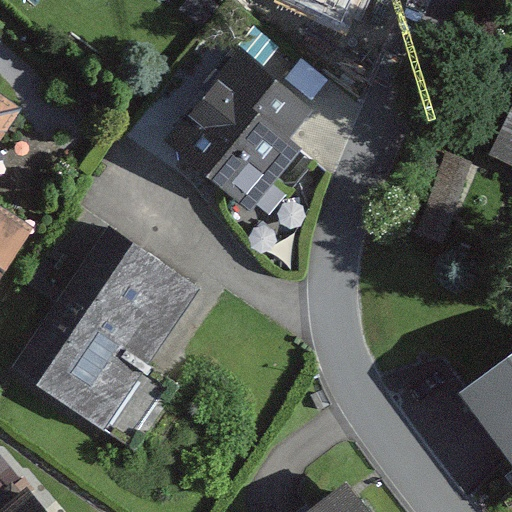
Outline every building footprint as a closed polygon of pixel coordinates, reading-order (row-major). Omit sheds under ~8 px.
[(351,0),(285,0),(342,22),(351,0)] [(235,59),(165,147),(243,208),(313,119),(235,59)] [(511,97),(482,170),(511,182),(511,97)] [(0,127),(12,107),(0,99),(0,276),(22,238),(0,225),(0,127)] [(196,295),(97,236),(9,383),(107,442),(196,295)] [(511,358),(457,400),(511,474),(511,358)] [(44,511),(30,495),(8,511),(44,511)] [(349,511),(342,502),(327,511),(349,511)]
